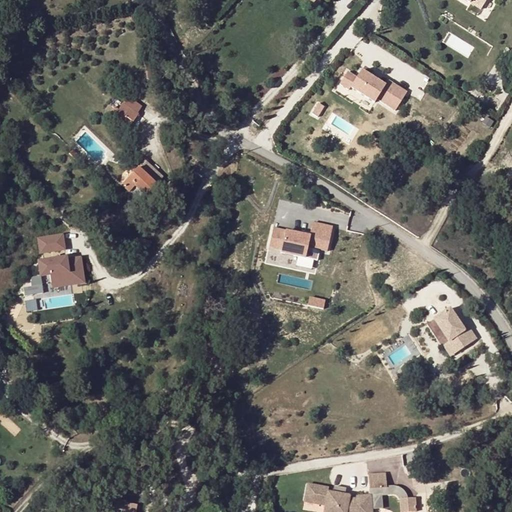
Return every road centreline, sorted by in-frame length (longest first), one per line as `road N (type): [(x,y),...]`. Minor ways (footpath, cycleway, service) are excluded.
road 1 (unclassified): [(146,0),(211,125),(419,246),(477,291),(511,342)]
road 2 (unknown): [(92,261),(118,288),(146,282),(218,177),(254,151)]
road 3 (unknown): [(511,90),(419,246)]
